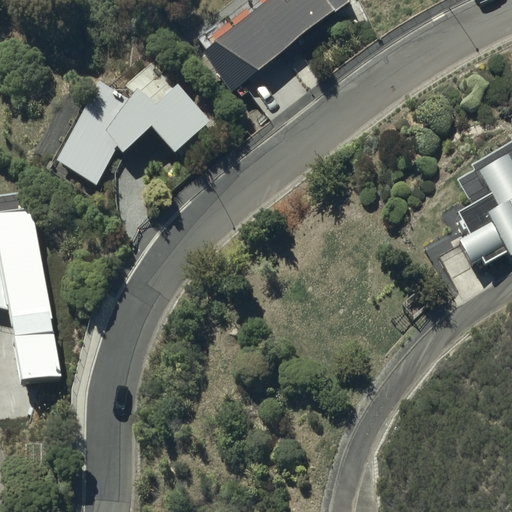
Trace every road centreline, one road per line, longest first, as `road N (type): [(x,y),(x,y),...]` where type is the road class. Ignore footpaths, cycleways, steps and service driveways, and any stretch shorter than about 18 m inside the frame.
road 1 (residential): [(106,511),(110,402),(131,324),(171,257),(371,89),(511,15)]
road 2 (residential): [(511,285),(444,330),(402,374),(352,454),(340,511)]
